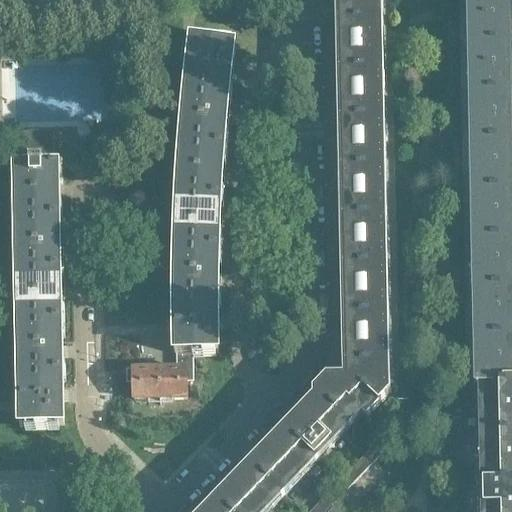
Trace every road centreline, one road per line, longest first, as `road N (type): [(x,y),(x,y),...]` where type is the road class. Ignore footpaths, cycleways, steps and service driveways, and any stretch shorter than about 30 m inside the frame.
road 1 (residential): [(267,398),(239,357),(240,129),(254,69),(303,63)]
road 2 (residential): [(163,509),(92,439),(87,421),(85,185)]
road 3 (residential): [(303,63),(307,346),(267,398)]
road 4 (residential): [(267,398),(163,509)]
